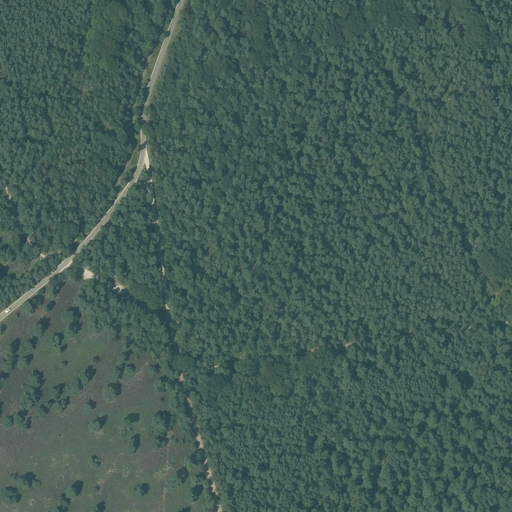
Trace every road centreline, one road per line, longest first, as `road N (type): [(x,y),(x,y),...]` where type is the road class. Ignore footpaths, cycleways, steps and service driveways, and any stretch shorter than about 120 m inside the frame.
road 1 (tertiary): [(0,318),(91,236),(135,177),(146,100),(181,0)]
road 2 (track): [(143,140),(178,368),(217,511)]
road 3 (track): [(511,323),(178,368)]
